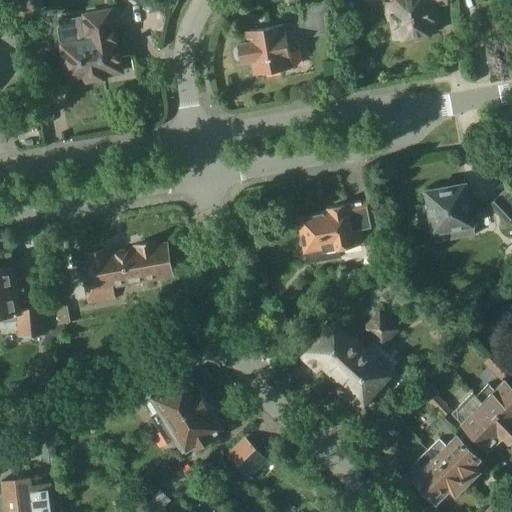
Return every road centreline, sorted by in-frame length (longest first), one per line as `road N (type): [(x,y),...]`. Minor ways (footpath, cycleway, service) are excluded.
road 1 (residential): [(387,511),(299,436),(247,371),(229,322),(204,175)]
road 2 (residential): [(204,175),(378,143),(438,107)]
road 3 (residential): [(438,107),(371,103),(196,130)]
road 4 (residential): [(0,213),(204,175)]
road 5 (residential): [(196,130),(0,166)]
road 6 (residential): [(196,130),(183,58),(204,0)]
